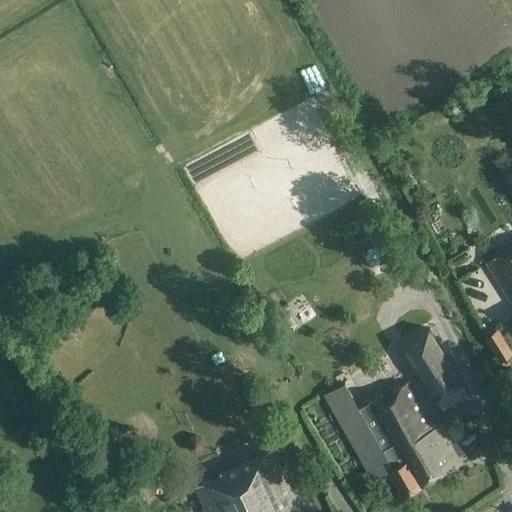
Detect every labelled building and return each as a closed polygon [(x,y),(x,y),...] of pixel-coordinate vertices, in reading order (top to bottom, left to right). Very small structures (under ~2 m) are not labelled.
[(511,245),(486,261),(511,302),(511,245)] [(441,409),(467,393),(413,310),(390,324),(441,409)] [(499,362),(511,353),(511,351),(497,328),(483,337),(499,362)] [(469,458),(483,451),(475,436),(461,443),(459,439),(451,443),(441,424),(435,427),(434,424),(432,425),(409,382),(359,410),(344,382),(324,394),(373,479),(388,470),(403,496),(462,463),(458,456),(466,452),(469,458)] [(301,511),(272,448),(194,486),(206,511),(301,511)] [(119,459),(131,480),(146,472),(135,450),(119,459)] [(109,511),(123,511),(117,502),(107,509),(109,511)]
